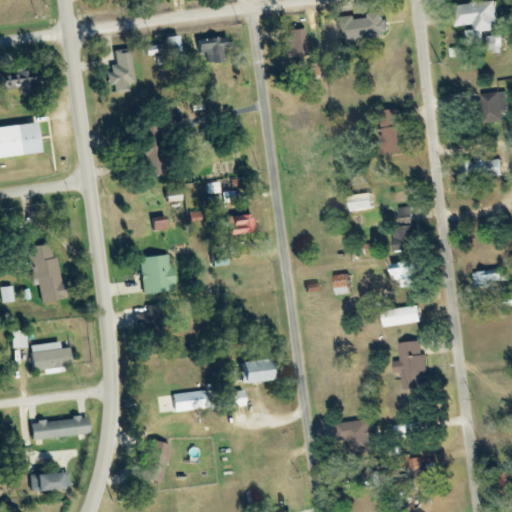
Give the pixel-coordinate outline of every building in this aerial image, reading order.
[(455,29),(466,28),(468,46),(485,44),(483,32),(499,31),(496,1),(453,5),(455,29)] [(339,18),(342,47),(362,45),(362,39),(387,36),(384,13),(366,14),(367,19),(354,20),(354,16),(339,18)] [(284,58),(305,58),(304,29),(282,31),(284,58)] [(168,59),(179,57),(176,36),(165,38),(168,59)] [(501,36),(486,36),(487,53),(502,52),(501,36)] [(197,54),(205,53),(206,64),(223,62),(221,50),(228,49),(226,37),(195,41),(197,54)] [(163,65),(162,46),(144,47),(144,56),(156,55),(156,65),(163,65)] [(133,83),(128,49),(113,51),(115,65),(106,66),(111,94),(127,91),(126,84),(133,83)] [(0,73),(0,80),(0,88),(18,88),(18,94),(34,93),(33,72),(0,73)] [(507,112),(505,92),(480,95),(484,125),(504,122),(502,112),(507,112)] [(404,154),(400,109),(379,111),(383,156),(404,154)] [(0,127),(0,157),(39,154),(35,124),(0,127)] [(157,128),(141,127),(140,176),(156,176),(157,128)] [(501,177),(501,159),(460,160),(460,178),(501,177)] [(205,184),(206,194),(218,193),(217,183),(205,184)] [(180,201),(178,191),(163,193),(165,203),(180,201)] [(373,210),(371,194),(349,196),(350,212),(373,210)] [(398,208),(399,224),(412,223),(411,207),(398,208)] [(253,233),(251,214),(225,217),(227,236),(253,233)] [(150,218),(151,232),(165,231),(164,217),(150,218)] [(420,250),(417,225),(392,228),(395,253),(420,250)] [(40,304),(63,300),(55,258),(51,258),(48,244),(26,248),(31,280),(35,279),(40,304)] [(226,266),(225,253),(210,254),(211,268),(226,266)] [(137,259),(141,295),(172,291),(168,255),(137,259)] [(402,289),(414,288),(413,264),(392,265),(392,281),(401,281),(402,289)] [(475,289),(490,288),(489,283),(502,282),(501,270),(473,273),(475,289)] [(333,276),(335,296),(350,294),(348,275),(333,276)] [(0,287),(0,303),(0,304),(12,302),(11,287),(0,287)] [(145,306),(146,314),(135,314),(135,330),(157,329),(156,306),(145,306)] [(385,328),(421,322),(418,306),(382,312),(385,328)] [(24,331),(9,331),(10,349),(25,349),(24,331)] [(399,344),(400,362),(394,363),(395,374),(403,374),(405,391),(428,389),(425,355),(421,355),(420,342),(399,344)] [(69,367),(67,348),(58,349),(58,343),(28,346),(31,371),(69,367)] [(238,362),(240,384),(268,382),(266,360),(238,362)] [(209,408),(207,390),(171,396),(173,413),(209,408)] [(242,391),(222,394),(224,409),(244,407),(242,391)] [(86,419),(28,423),(30,440),(87,436),(86,419)] [(375,451),(369,420),(337,424),(340,442),(346,441),(348,456),(375,451)] [(422,422),(394,427),(396,436),(423,430),(422,422)] [(167,445),(147,442),(142,473),(148,474),(147,481),(162,483),(167,445)] [(420,458),(411,459),(412,481),(433,480),(433,469),(421,469),(420,458)] [(29,492),(67,490),(66,474),(29,475),(29,492)] [(511,474),(498,477),(502,498),(511,496),(511,474)]
